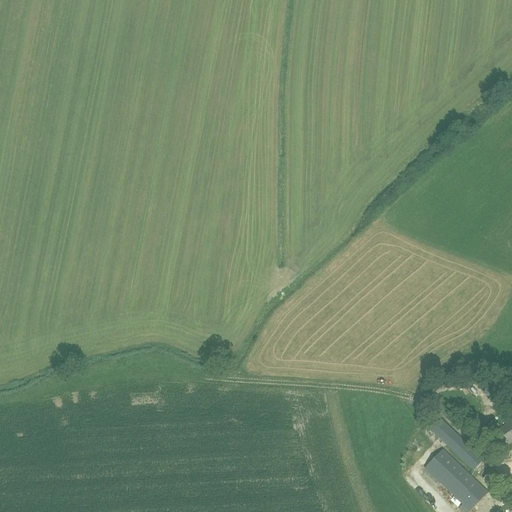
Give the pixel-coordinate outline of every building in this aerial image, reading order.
[(459,389),(467,387),(463,377),(456,379),(459,388),(459,389)] [(507,399),(511,383),(488,378),(485,394),(507,399)] [(511,413),(511,412),(503,418),(507,423),(493,433),(510,458),(511,456),(511,413)] [(473,470),(483,460),(439,418),(429,428),(473,470)] [(470,511),(488,493),(443,450),(425,469),(470,511)] [(491,487),(500,478),(491,470),(483,479),(491,487)] [(443,490),(431,499),(440,511),(453,511),(457,510),(443,490)]
